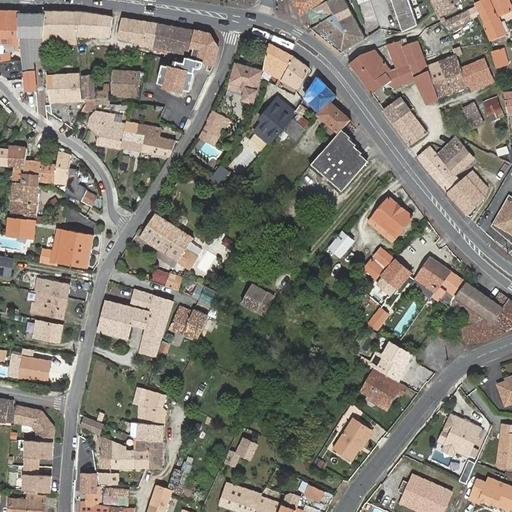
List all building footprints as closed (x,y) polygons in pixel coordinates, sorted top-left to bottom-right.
[(296,0),(303,15),(304,15),(328,2),(327,0),(296,0)] [(336,15),(313,27),(343,51),(367,38),(344,0),(332,0),(329,1),(336,15)] [(344,0),(367,38),(374,34),(370,28),(368,28),(359,10),(385,0),(344,0)] [(395,0),(410,28),(415,25),(436,10),(430,0),(395,0)] [(460,0),(432,0),(440,15),(454,9),(452,5),(461,1),(460,0)] [(477,5),(482,15),(486,22),(485,23),(492,39),(503,34),(498,23),(501,22),(499,17),(511,10),(511,3),(510,0),(480,0),(476,2),(477,5)] [(328,2),(304,15),(313,27),(336,15),(329,1),(328,2)] [(476,18),(482,15),(477,5),(468,10),(473,20),(476,18)] [(19,10),(0,9),(0,62),(23,62),(20,16),(19,10)] [(451,30),(473,20),(468,10),(448,21),(446,18),(441,20),(451,30)] [(82,11),(46,11),(46,16),(44,36),(44,42),(80,43),(79,36),(82,11)] [(91,36),(94,13),(82,11),(79,36),(91,36)] [(110,36),(114,16),(94,13),(91,36),(110,36)] [(46,16),(20,16),(23,62),(25,77),(25,91),(37,91),(35,62),(32,36),(44,36),(46,16)] [(159,23),(123,17),(120,37),(156,46),(159,23)] [(159,23),(156,46),(188,54),(190,46),(192,38),(195,30),(159,23)] [(211,34),(195,30),(192,38),(190,46),(195,47),(192,57),(187,56),(185,61),(176,86),(192,90),(197,72),(196,72),(197,67),(205,69),(207,61),(216,63),(221,45),(211,34)] [(452,50),(462,49),(459,32),(449,34),(452,50)] [(35,62),(46,61),(45,57),(44,42),(44,36),(32,36),(35,62)] [(359,56),(350,63),(372,94),(390,84),(393,89),(418,78),(431,72),(418,36),(415,37),(417,41),(410,44),(408,38),(389,44),(398,64),(392,69),(376,49),(359,56)] [(300,58),(270,42),(264,69),(289,84),(299,90),(311,68),(300,58)] [(500,56),(499,49),(498,49),(494,50),(500,70),(506,69),(503,55),(500,56)] [(157,81),(176,86),(185,61),(177,59),(175,66),(162,63),(157,81)] [(453,92),(467,87),(462,70),(459,61),(444,68),(448,78),(453,92)] [(462,70),(467,87),(492,77),(485,61),(462,70)] [(264,69),(236,62),(229,89),(246,94),(245,101),(256,103),(264,69)] [(431,72),(435,83),(448,78),(444,68),(431,72)] [(115,70),(113,105),(130,106),(137,106),(147,73),(115,70)] [(418,78),(429,103),(440,97),(435,83),(431,72),(418,78)] [(51,102),(82,100),(80,74),(48,76),(51,102)] [(338,95),(319,76),(307,96),(322,114),(332,102),(338,95)] [(440,97),(453,92),(448,78),(435,83),(440,97)] [(84,82),(86,98),(97,98),(97,91),(97,82),(84,82)] [(97,98),(97,104),(104,104),(111,105),(111,92),(97,91),(97,98)] [(402,97),(384,109),(394,123),(411,110),(402,97)] [(503,111),(497,98),(483,104),(488,117),(503,111)] [(260,134),(276,145),(286,130),(296,113),(278,101),(263,123),(266,125),(260,134)] [(337,107),(332,102),(322,114),(321,116),(327,120),(337,107)] [(473,127),(483,122),(474,103),(464,107),(473,127)] [(343,130),(352,119),(337,107),(327,120),(330,123),(327,127),(338,136),(343,130)] [(100,131),(103,112),(99,111),(94,110),(89,117),(88,126),(99,134),(100,131)] [(233,119),(215,110),(209,121),(210,122),(206,130),(219,137),(224,129),(226,130),(233,119)] [(428,133),(411,110),(394,123),(410,146),(428,133)] [(98,143),(123,148),(126,126),(112,124),(114,114),(103,112),(100,131),(99,134),(98,143)] [(295,118),(288,131),(299,142),(308,131),(295,118)] [(123,148),(171,156),(174,151),(176,140),(154,136),(155,129),(127,124),(126,126),(123,148)] [(219,137),(206,130),(202,137),(215,144),(219,137)] [(351,138),(343,130),(338,136),(311,166),(344,194),(368,164),(360,157),(362,155),(355,149),(356,147),(349,140),(351,138)] [(430,146),(439,156),(451,145),(443,136),(430,146)] [(451,145),(439,156),(448,165),(467,149),(458,139),(451,145)] [(12,148),(12,146),(10,146),(9,147),(0,146),(0,162),(10,164),(12,148)] [(28,148),(12,146),(12,148),(10,164),(16,164),(26,165),(27,159),(28,148)] [(430,146),(417,155),(426,167),(439,156),(430,146)] [(511,154),(511,153),(511,148),(501,150),(502,157),(511,154)] [(448,165),(435,177),(468,214),(486,197),(487,196),(476,185),(482,181),(474,171),(461,182),(455,175),(463,168),(464,170),(476,160),(467,149),(448,165)] [(58,164),(56,183),(69,183),(68,193),(82,201),(89,190),(78,185),(78,179),(80,179),(81,171),(71,170),(72,154),(59,153),(58,164)] [(439,156),(426,167),(427,168),(435,177),(448,165),(439,156)] [(14,182),(41,185),(41,182),(56,183),(58,164),(43,163),(43,160),(27,159),(26,165),(16,164),(14,182)] [(214,179),(221,188),(232,173),(223,166),(214,179)] [(476,185),(487,196),(491,189),(482,181),(476,185)] [(11,217),(37,220),(41,185),(14,182),(13,200),(20,201),(19,210),(12,209),(11,217)] [(84,201),(94,207),(99,198),(93,194),(90,198),(87,197),(84,201)] [(393,241),(414,217),(390,196),(369,221),(393,241)] [(511,197),(510,197),(494,225),(511,240),(511,197)] [(20,201),(13,200),(12,209),(19,210),(20,201)] [(179,227),(156,213),(141,237),(195,271),(203,259),(191,251),(198,239),(182,229),(183,227),(180,225),(179,227)] [(34,246),(37,220),(11,217),(10,230),(10,233),(7,232),(6,239),(9,239),(9,243),(34,246)] [(61,251),(65,229),(59,228),(55,250),(61,251)] [(59,262),(89,268),(96,235),(65,229),(61,251),(55,250),(45,248),(42,261),(58,264),(59,262)] [(345,233),(332,248),(344,258),(357,243),(345,233)] [(228,236),(223,242),(234,250),(238,244),(228,236)] [(378,265),(384,271),(395,258),(382,248),(376,256),(381,261),(378,265)] [(21,260),(7,258),(5,266),(19,269),(21,260)] [(436,294),(452,272),(433,259),(418,280),(436,294)] [(378,265),(372,260),(365,268),(375,276),(373,279),(376,281),(384,271),(378,265)] [(400,287),(411,270),(398,260),(385,276),(389,279),(385,284),(393,290),(397,285),(400,287)] [(167,284),(170,275),(156,270),(153,279),(167,284)] [(468,282),(452,272),(436,294),(441,296),(439,299),(442,302),(443,300),(452,306),(468,282)] [(180,278),(170,275),(167,284),(177,288),(180,278)] [(39,293),(69,298),(71,284),(39,278),(36,290),(39,291),(39,293)] [(433,298),(436,294),(418,280),(415,285),(433,298)] [(186,293),(217,305),(222,296),(190,282),(186,293)] [(456,330),(466,345),(500,338),(511,329),(511,300),(504,294),(500,294),(495,301),(468,282),(452,306),(471,320),(456,330)] [(264,315),(275,296),(253,283),(242,302),(264,315)] [(105,305),(99,332),(130,338),(133,325),(147,328),(144,340),(161,344),(175,303),(137,290),(132,307),(120,304),(118,308),(105,305)] [(64,320),(69,298),(39,293),(37,303),(35,303),(32,314),(64,320)] [(106,300),(105,305),(118,308),(120,304),(106,300)] [(172,329),(201,341),(212,316),(194,309),(192,313),(180,309),(172,329)] [(380,327),(389,315),(381,309),(372,321),(380,327)] [(60,342),(63,326),(39,322),(37,338),(60,342)] [(442,334),(447,326),(440,322),(435,330),(442,334)] [(141,354),(156,358),(161,344),(144,340),(141,354)] [(413,353),(399,346),(390,341),(382,355),(375,369),(375,370),(398,382),(407,367),(402,364),(405,359),(408,361),(413,353)] [(25,357),(36,359),(38,352),(26,349),(25,357)] [(0,360),(7,362),(8,353),(0,351),(0,360)] [(375,369),(382,355),(376,352),(368,366),(375,369)] [(11,374),(17,376),(21,356),(14,355),(11,374)] [(21,356),(17,376),(48,382),(52,362),(36,359),(25,357),(21,356)] [(404,386),(398,382),(375,370),(363,390),(371,395),(368,400),(383,408),(394,390),(397,392),(399,393),(404,386)] [(511,402),(511,379),(510,380),(501,384),(509,404),(511,402)] [(141,405),(140,438),(165,440),(166,425),(147,422),(148,407),(150,404),(146,402),(149,390),(145,388),(140,387),(136,403),(141,405)] [(168,396),(149,390),(146,402),(150,404),(148,407),(147,422),(166,425),(168,409),(163,406),(168,396)] [(394,390),(383,408),(387,410),(397,392),(394,390)] [(0,420),(12,423),(16,401),(0,398),(0,420)] [(33,425),(39,430),(38,440),(56,441),(56,426),(44,410),(17,406),(14,422),(33,425)] [(442,437),(440,442),(457,449),(469,455),(482,427),(473,423),(466,420),(453,414),(444,433),(442,432),(441,432),(440,433),(440,434),(440,436),(442,437)] [(82,425),(97,431),(100,423),(85,417),(82,425)] [(362,444),(364,445),(370,438),(369,437),(374,431),(356,418),(353,422),(345,433),(336,446),(352,458),(360,447),(362,444)] [(345,433),(353,422),(350,421),(343,432),(345,433)] [(234,448),(227,460),(241,467),(247,456),(250,457),(260,438),(244,428),(232,447),(234,448)] [(118,441),(100,434),(100,435),(100,439),(104,439),(105,468),(115,467),(115,455),(124,455),(124,450),(118,450),(118,441)] [(140,438),(139,450),(150,450),(151,467),(165,467),(165,440),(140,438)] [(50,453),(55,453),(56,441),(38,440),(28,440),(27,489),(54,492),(55,480),(49,479),(49,475),(42,474),(43,457),(50,457),(50,453)] [(457,449),(440,442),(438,447),(455,454),(457,449)] [(220,468),(227,452),(218,447),(210,464),(220,468)] [(139,450),(124,450),(124,455),(115,455),(115,467),(142,467),(151,467),(150,450),(139,450)] [(196,464),(203,468),(208,457),(205,455),(204,457),(200,455),(196,464)] [(170,487),(175,490),(184,493),(187,484),(192,469),(194,461),(188,459),(186,464),(184,463),(182,470),(177,469),(170,487)] [(462,481),(468,483),(476,462),(470,460),(462,481)] [(113,473),(102,474),(103,484),(113,484),(113,473)] [(99,502),(99,474),(83,474),(83,492),(89,492),(89,496),(90,496),(90,502),(95,502),(99,502)] [(427,511),(446,511),(456,493),(417,474),(413,482),(408,479),(403,489),(409,492),(404,501),(427,511)] [(511,508),(511,485),(493,479),(491,484),(484,481),(476,499),(484,502),(486,498),(511,508)] [(249,511),(256,494),(257,492),(231,482),(222,505),(240,511),(249,511)] [(321,499),(325,490),(310,482),(305,491),(321,499)] [(149,511),(166,511),(175,490),(170,487),(159,484),(152,506),(149,511)] [(187,484),(184,493),(197,498),(200,488),(187,484)] [(106,487),(105,501),(129,503),(130,489),(106,487)] [(292,491),(288,498),(299,503),(302,497),(292,491)] [(280,511),(284,504),(256,494),(249,511),(280,511)] [(45,511),(47,496),(38,495),(37,500),(12,498),(10,511),(45,511)] [(95,502),(90,502),(83,501),(82,510),(95,511),(95,506),(95,502)] [(81,511),(109,511),(110,507),(104,506),(103,502),(99,502),(95,502),(95,506),(95,511),(82,510),(81,511)]
